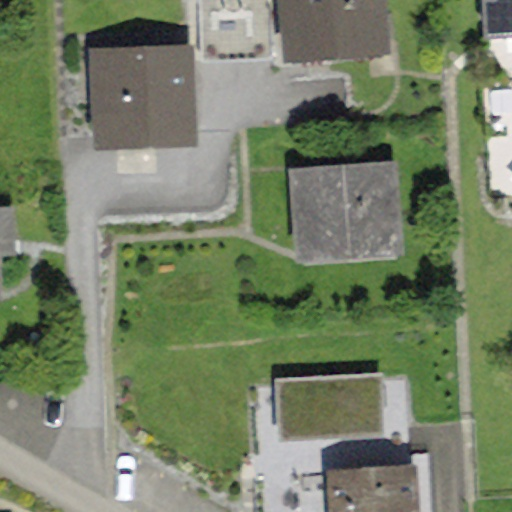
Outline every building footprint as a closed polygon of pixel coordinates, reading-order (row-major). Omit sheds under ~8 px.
[(386,0),(278,0),(279,66),(387,65),(386,0)] [(511,0),(481,0),(484,47),(511,45),(511,0)] [(196,54),(92,52),(89,163),(193,165),(196,54)] [(397,164),(295,171),(301,266),(404,259),(397,164)] [(18,214),(0,214),(0,308),(0,297),(0,265),(20,265),(18,214)] [(329,511),(328,476),(416,473),(413,381),(257,386),(261,511),(329,511)] [(417,511),(416,473),(328,476),(329,511),(417,511)]
